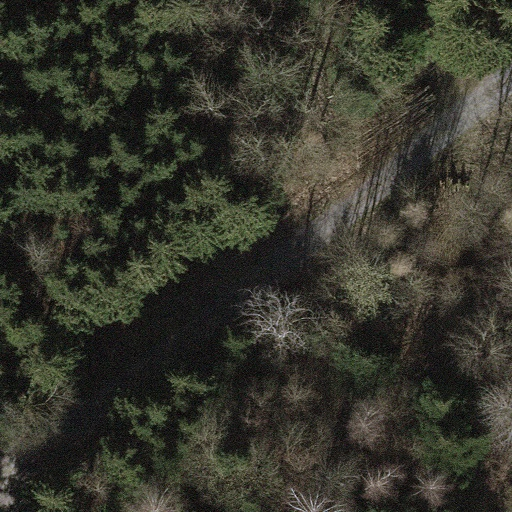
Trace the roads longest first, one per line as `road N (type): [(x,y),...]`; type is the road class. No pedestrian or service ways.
road 1 (track): [(0,461),(67,453),(128,428),(511,95)]
road 2 (track): [(443,153),(428,0)]
